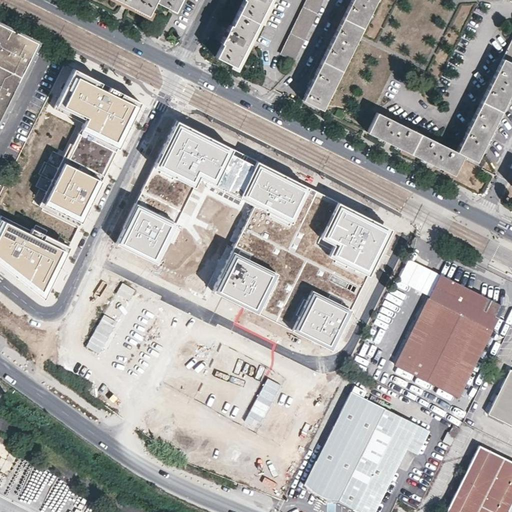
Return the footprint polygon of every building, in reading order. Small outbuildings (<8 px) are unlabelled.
[(117,0),(125,4),(147,15),(153,2),(173,12),(179,0),(117,0)] [(234,67),(267,0),(243,0),(230,25),(229,24),(224,33),(219,43),(221,44),(214,57),(234,67)] [(323,0),(305,0),(280,54),(294,61),(323,0)] [(511,0),(351,0),(330,42),(309,85),(301,100),(321,110),(376,0),(511,0)] [(21,35),(0,24),(0,29),(19,38),(21,35)] [(0,58),(1,58),(0,59),(0,117),(5,108),(9,100),(6,99),(8,95),(11,97),(13,91),(16,86),(18,81),(25,67),(23,66),(25,62),(27,63),(30,58),(37,43),(21,35),(19,38),(0,29),(0,58)] [(511,87),(511,37),(456,151),(376,111),(366,132),(369,133),(388,143),(430,164),(452,175),(462,155),(475,161),(482,147),(511,87)] [(138,98),(72,68),(54,107),(82,123),(72,144),(69,142),(38,205),(42,208),(32,230),(0,215),(0,262),(43,297),(138,98)] [(213,292),(330,349),(389,228),(174,125),(114,244),(156,263),(197,182),(252,207),(213,292)] [(398,280),(429,295),(440,274),(408,258),(398,280)] [(440,274),(429,295),(395,365),(458,397),(504,306),(440,274)] [(511,369),(510,369),(488,413),(511,425),(511,369)] [(429,431),(384,408),(351,391),(350,393),(304,485),(304,486),(314,494),(325,500),(338,503),(356,511),(374,511),(406,449),(417,454),(418,453),(429,431)] [(451,443),(459,428),(454,426),(451,431),(449,430),(444,439),(451,443)] [(13,462),(18,452),(0,443),(0,458),(1,456),(13,462)] [(460,486),(446,511),(508,511),(509,510),(511,504),(511,461),(480,445),(460,486)]
